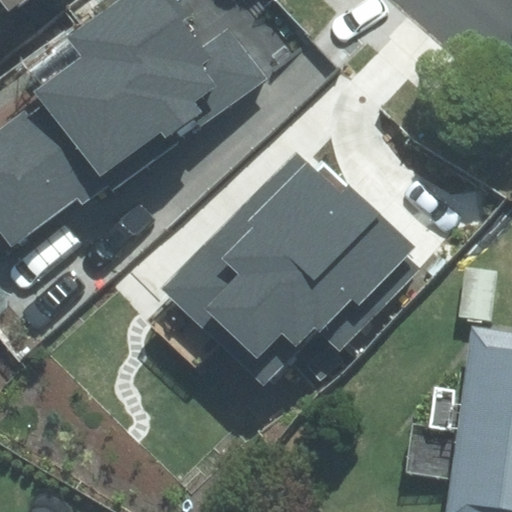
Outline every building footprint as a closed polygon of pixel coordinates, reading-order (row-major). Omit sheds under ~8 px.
[(0,0),(0,13),(15,0),(0,0)] [(0,103),(10,115),(0,123),(0,198),(52,155),(76,182),(271,17),(256,0),(109,0),(0,93),(0,103)] [(407,244),(289,139),(154,289),(244,370),(305,302),(332,327),(407,244)] [(501,274),(466,273),(463,326),(498,327),(501,274)] [(511,511),(511,340),(481,338),(462,511),(511,511)]
